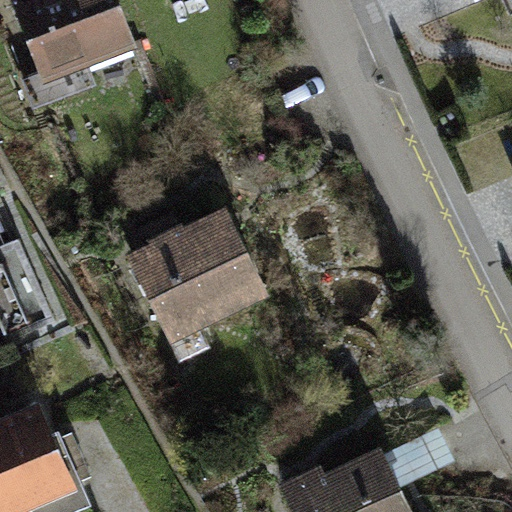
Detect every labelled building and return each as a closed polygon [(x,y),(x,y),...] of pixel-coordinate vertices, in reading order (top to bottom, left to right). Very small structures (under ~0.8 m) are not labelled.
[(124,0),(7,0),(35,72),(137,34),(124,0)] [(267,281),(224,194),(125,243),(168,330),(267,281)] [(0,333),(20,325),(0,276),(0,333)] [(39,406),(0,422),(0,511),(35,511),(78,494),(39,406)] [(418,511),(381,429),(274,476),(289,511),(418,511)]
